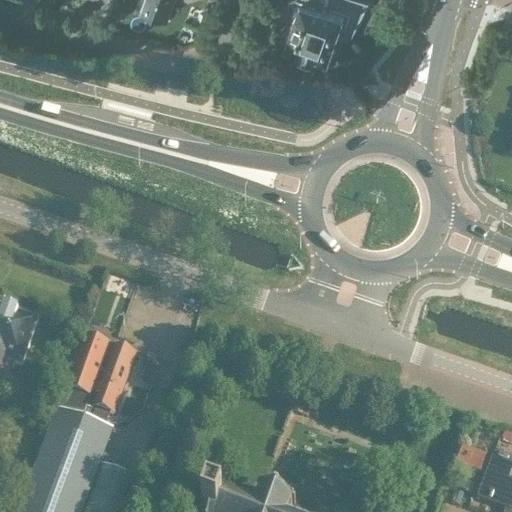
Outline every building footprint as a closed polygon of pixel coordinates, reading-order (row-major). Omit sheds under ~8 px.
[(140,0),(137,10),(167,21),(174,0),(140,0)] [(281,15),(294,19),(285,44),(300,49),(299,51),(311,55),(311,54),(326,59),(327,57),(336,60),(342,42),(333,39),(335,33),(338,34),(337,35),(347,38),(349,34),(353,36),(370,2),(363,0),(282,0),(279,11),(282,12),(281,15)] [(167,77),(164,87),(182,92),(185,82),(167,77)] [(0,397),(13,362),(21,365),(37,320),(0,306),(0,397)] [(112,430),(103,426),(109,410),(113,411),(133,355),(84,337),(58,409),(56,408),(17,511),(118,511),(132,475),(100,463),(112,430)] [(457,464),(479,471),(484,455),(463,448),(457,464)] [(509,511),(511,511),(511,459),(493,453),(476,498),(510,510),(509,511)] [(452,481),(470,488),(473,479),(455,473),(452,481)] [(286,511),(291,500),(259,488),(254,502),(217,489),(214,498),(205,495),(200,510),(206,511),(286,511)]
